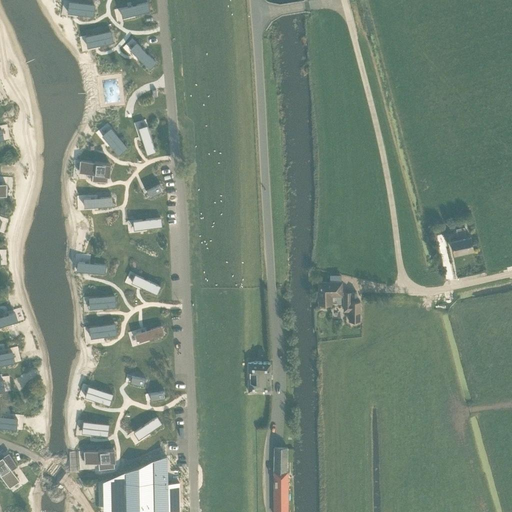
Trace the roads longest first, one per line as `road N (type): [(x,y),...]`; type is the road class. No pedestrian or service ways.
road 1 (tertiary): [(269,511),(278,370),(255,14)]
road 2 (unclassified): [(511,273),(439,291),(406,287),(342,0)]
road 3 (unknown): [(32,136),(179,129)]
